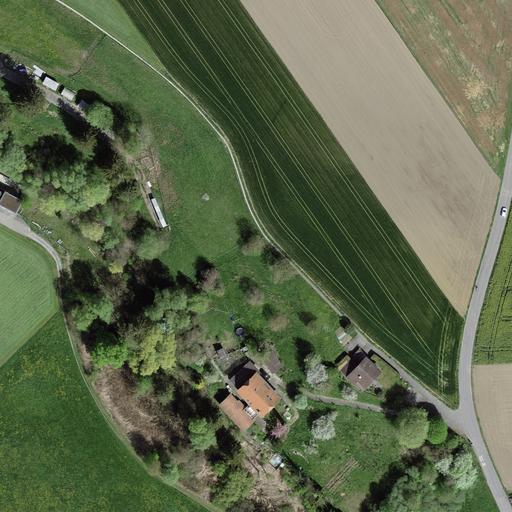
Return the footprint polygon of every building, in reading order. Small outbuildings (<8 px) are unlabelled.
[(57,86),(59,82),(47,77),(45,81),(57,86)] [(7,178),(3,186),(23,196),(27,187),(7,178)] [(23,200),(5,190),(0,199),(0,204),(16,213),(23,200)] [(138,345),(141,350),(152,342),(149,338),(138,345)] [(272,348),(263,355),(274,370),(283,363),(272,348)] [(355,358),(361,351),(359,349),(353,355),(355,358)] [(378,371),(366,359),(359,367),(352,361),(343,371),(355,382),(359,378),(366,384),(378,371)] [(232,379),(252,401),(261,410),(275,397),(255,376),(259,373),(250,362),(232,379)] [(243,427),(261,410),(252,401),(244,409),(231,395),(221,404),(243,427)]
